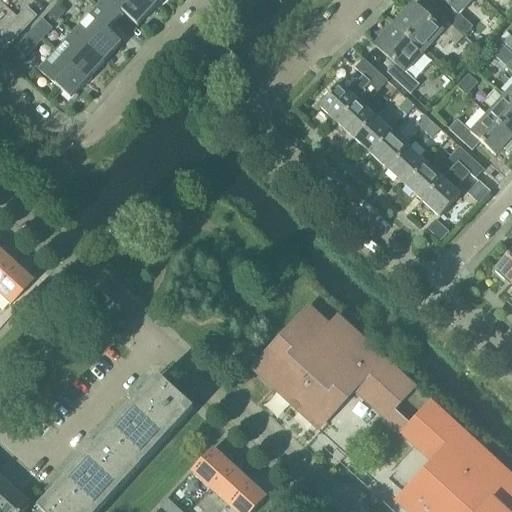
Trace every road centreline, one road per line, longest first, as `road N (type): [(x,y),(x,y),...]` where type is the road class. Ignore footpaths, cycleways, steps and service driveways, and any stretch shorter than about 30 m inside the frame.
road 1 (residential): [(427,286),(249,121),(355,0)]
road 2 (residential): [(345,511),(158,337)]
road 3 (residential): [(0,430),(39,467),(158,337)]
road 4 (residential): [(158,337),(0,191)]
road 5 (residential): [(76,139),(215,0)]
road 6 (residential): [(427,286),(511,195)]
